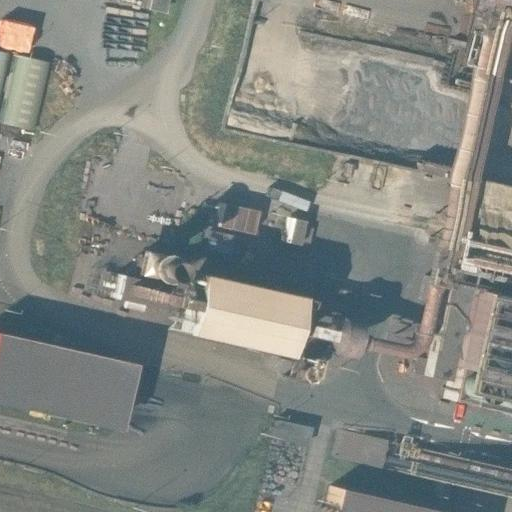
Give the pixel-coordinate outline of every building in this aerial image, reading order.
[(145,0),(144,8),(148,9),(155,10),(156,10),(160,11),(162,0),(145,0)] [(511,14),(489,9),(474,73),(511,81),(511,14)] [(0,123),(29,130),(45,62),(14,55),(0,117),(0,123)] [(511,246),(498,244),(489,289),(511,293),(511,186),(476,179),(470,205),(511,213),(511,246)] [(251,210),(216,202),(211,226),(246,233),(251,210)] [(298,220),(286,218),(280,241),(292,244),(298,220)] [(280,292),(177,266),(163,320),(266,346),(280,292)] [(415,357),(411,373),(422,376),(429,377),(441,380),(437,394),(463,401),(468,402),(467,406),(467,407),(474,409),(475,404),(482,405),(489,407),(494,408),(496,408),(500,409),(511,411),(511,298),(440,282),(430,327),(429,332),(427,341),(425,348),(424,352),(423,359),(415,357)] [(318,285),(314,302),(313,306),(313,308),(356,318),(361,294),(359,294),(356,293),(322,286),(319,285),(318,285)] [(120,361),(0,333),(0,403),(105,428),(120,361)] [(126,400),(129,400),(139,403),(140,398),(140,397),(130,395),(128,394),(126,400)] [(306,428),(272,420),(268,438),(302,445),(306,428)] [(336,429),(329,458),(377,469),(384,440),(336,429)] [(441,511),(328,486),(322,511),(441,511)]
